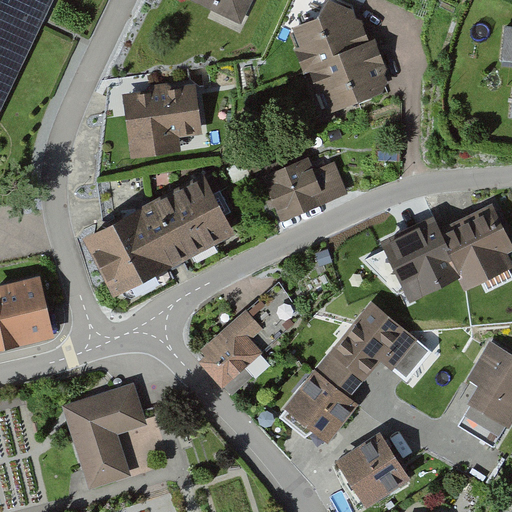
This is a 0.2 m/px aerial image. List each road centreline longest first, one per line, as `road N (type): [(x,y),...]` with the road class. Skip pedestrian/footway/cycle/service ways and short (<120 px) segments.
road 1 (residential): [(157,327),(187,295),(414,186),(511,176)]
road 2 (residential): [(97,341),(66,251),(53,179),(71,111),(124,0)]
road 3 (residential): [(157,327),(295,483),(310,511)]
